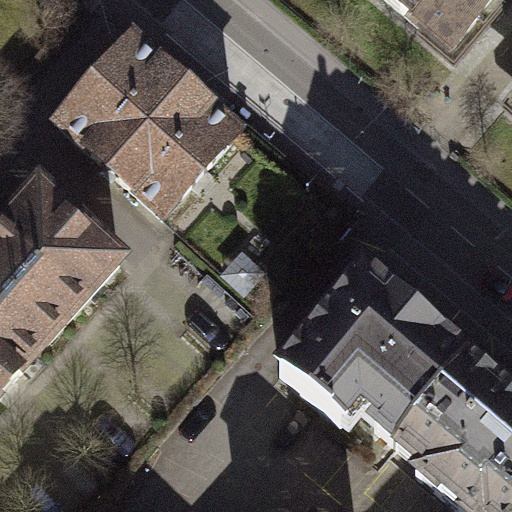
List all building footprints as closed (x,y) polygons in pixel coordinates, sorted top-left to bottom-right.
[(382,0),(452,58),(501,0),(382,0)] [(56,131),(160,224),(235,140),(131,48),(56,131)] [(0,235),(0,398),(121,267),(40,192),(0,235)] [(370,431),(393,451),(466,364),(426,329),(426,323),(411,308),(404,310),(362,278),(280,377),(342,429),(360,408),(377,422),(370,431)] [(511,511),(511,402),(466,364),(393,451),(420,473),(415,479),(454,511),(511,511)]
